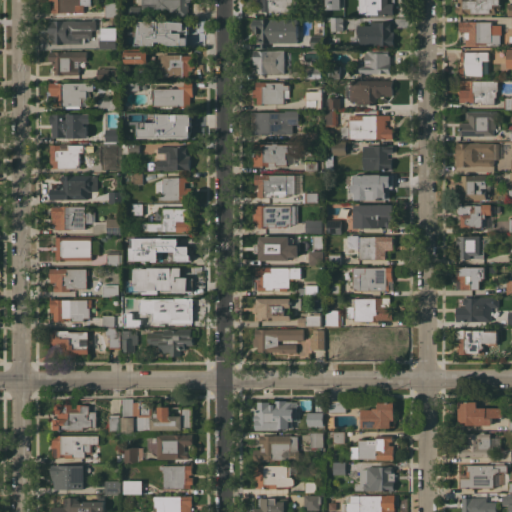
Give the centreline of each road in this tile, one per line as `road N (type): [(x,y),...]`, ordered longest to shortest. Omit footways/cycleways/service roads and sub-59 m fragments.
road 1 (residential): [(511,377),(0,380)]
road 2 (residential): [(20,0),(18,511)]
road 3 (residential): [(427,0),(425,511)]
road 4 (residential): [(223,0),(222,511)]
